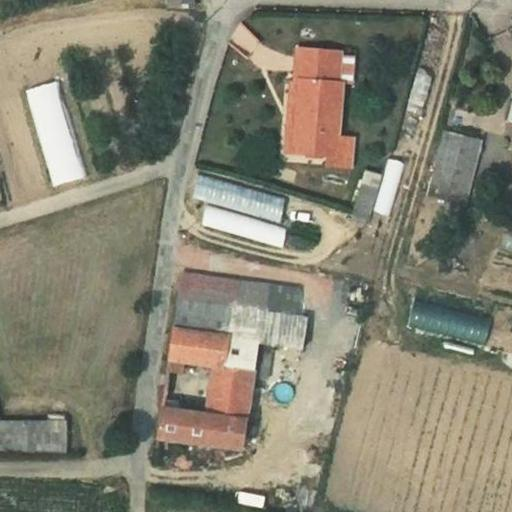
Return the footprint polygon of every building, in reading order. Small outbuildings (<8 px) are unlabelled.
[(167,0),(167,10),(191,10),(191,0),(167,0)] [(288,81),(297,82),(291,147),(334,150),(340,85),(333,84),(335,53),(290,49),(288,81)] [(24,89),(52,186),(85,177),(57,79),(24,89)] [(444,133),(437,190),(472,194),(479,137),(444,133)] [(207,201),(200,225),(275,246),(288,199),(197,173),(190,197),(207,201)] [(177,271),(167,329),(224,336),(227,308),(297,317),(299,289),(177,271)] [(297,317),(227,308),(224,336),(252,339),(299,348),(303,319),(297,317)] [(176,373),(177,360),(201,361),(221,363),(224,336),(167,329),(162,372),(176,373)] [(201,361),(193,415),(242,423),(252,339),(224,336),(221,363),(201,361)] [(297,369),(344,374),(346,353),(300,348),(297,369)] [(242,423),(193,415),(157,410),(153,439),(239,450),(242,423)] [(0,448),(65,448),(65,422),(0,422),(0,421),(0,448)]
